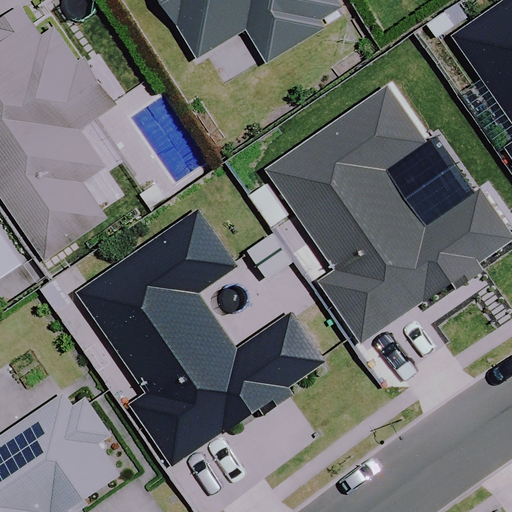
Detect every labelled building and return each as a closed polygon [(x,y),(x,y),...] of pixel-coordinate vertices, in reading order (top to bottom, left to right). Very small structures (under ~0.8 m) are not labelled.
[(0,0),(0,193),(46,261),(107,219),(83,185),(106,169),(81,132),(119,106),(55,13),(47,0),(46,0),(0,0)] [(330,0),(166,0),(202,61),(252,32),(269,62),(329,27),(325,21),(338,14),(330,0)] [(511,4),(462,38),(511,113),(511,4)] [(328,281),(367,340),(453,284),(459,294),(494,271),(488,261),(511,245),(511,242),(481,195),(427,231),(390,176),(429,151),(392,95),(274,172),(340,273),(328,281)] [(224,429),(232,440),(299,395),(290,383),(322,361),(292,318),(238,355),(199,298),(238,272),(201,217),(87,295),(154,393),(138,404),(177,461),(224,429)] [(0,283),(27,264),(0,225),(0,283)] [(83,511),(92,506),(89,501),(136,469),(81,388),(0,443),(0,511),(83,511)]
